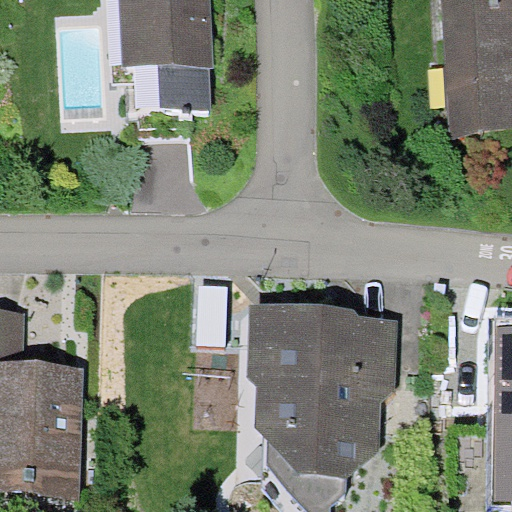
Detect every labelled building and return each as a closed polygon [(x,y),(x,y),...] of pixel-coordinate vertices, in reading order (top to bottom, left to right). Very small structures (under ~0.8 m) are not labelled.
[(211,0),(119,0),(123,67),(134,67),(159,67),(209,67),(215,67),(211,0)] [(511,0),(441,0),(449,132),(511,128),(511,0)] [(137,108),(160,107),(159,67),(134,67),(137,108)] [(209,67),(159,67),(160,107),(210,108),(209,67)] [(229,287),(200,286),(198,345),(226,346),(229,287)] [(294,306),(250,305),(246,375),(257,384),(256,428),(266,438),(301,475),(345,478),(379,453),(382,402),(396,390),(398,320),(359,315),(355,308),(294,306)] [(0,494),(79,498),(84,367),(23,364),(25,313),(0,311),(0,494)] [(511,324),(496,324),(493,504),(511,504),(511,499),(511,498),(511,324)] [(344,492),(345,478),(301,475),(266,438),(265,465),(308,511),(331,511),(332,504),(344,492)]
